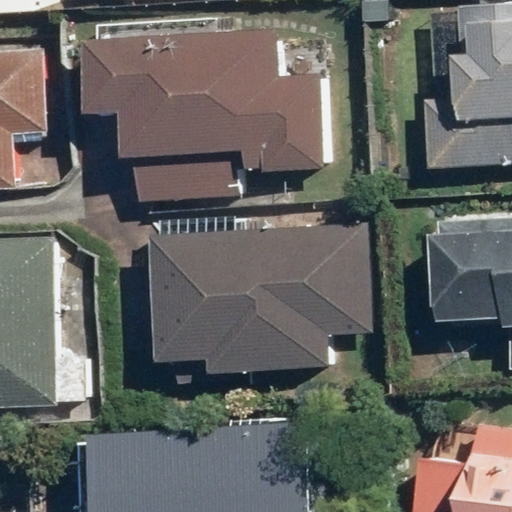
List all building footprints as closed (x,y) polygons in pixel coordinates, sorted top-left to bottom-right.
[(511,172),(511,0),(463,4),(469,101),(428,104),(433,178),(511,172)] [(131,118),(133,164),(254,159),(255,179),(331,176),(327,79),(285,80),(284,38),(92,46),(95,119),(131,118)] [(0,200),(21,200),(20,140),(53,139),(50,48),(0,49),(0,200)] [(511,221),(441,221),(441,327),(511,327),(511,221)] [(221,366),(221,380),(340,374),(338,335),(379,333),(374,229),(162,241),(169,369),(221,366)] [(0,412),(63,413),(63,243),(0,242),(0,412)] [(324,511),(320,424),(99,435),(103,511),(324,511)] [(511,511),(511,438),(487,435),(477,511),(511,511)]
